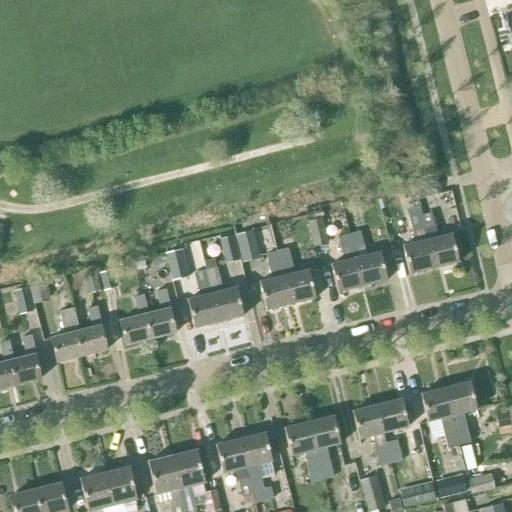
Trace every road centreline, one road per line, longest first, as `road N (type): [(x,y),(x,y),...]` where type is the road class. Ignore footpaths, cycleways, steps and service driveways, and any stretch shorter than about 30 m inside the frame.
road 1 (residential): [(0,426),(511,299)]
road 2 (residential): [(486,186),(439,0)]
